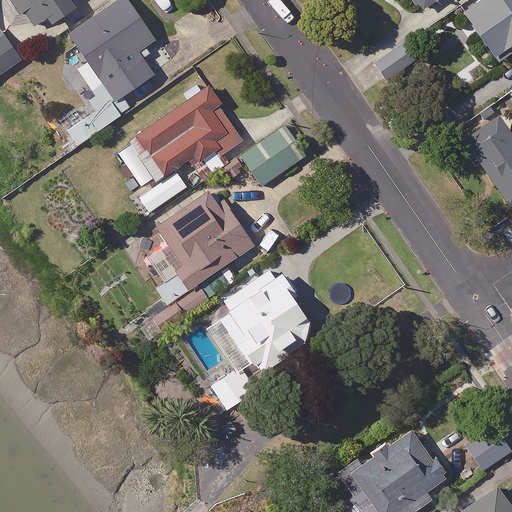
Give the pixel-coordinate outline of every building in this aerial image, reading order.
[(10,0),(21,16),(29,12),(37,25),(47,18),(52,25),(75,10),(70,2),(73,0),(10,0)] [(153,75),(142,59),(151,53),(145,45),(153,39),(125,0),(121,0),(71,36),(106,86),(87,99),(96,111),(67,131),(78,146),(128,110),(120,99),(153,75)] [(409,0),(420,14),(439,0),(409,0)] [(511,0),(481,0),(461,14),(495,64),(511,52),(511,0)] [(0,75),(20,62),(3,36),(0,38),(0,75)] [(415,60),(406,47),(379,67),(388,80),(415,60)] [(194,156),(207,175),(224,164),(219,156),(240,141),(205,89),(135,137),(145,152),(137,157),(155,183),(194,156)] [(511,203),(511,138),(498,118),(464,141),(509,206),(511,203)] [(299,159),(276,129),(240,156),(262,186),(299,159)] [(155,291),(165,306),(213,273),(224,289),(238,280),(226,263),(252,246),(213,189),(156,228),(186,270),(155,291)] [(270,270),(221,305),(246,341),(240,345),(258,372),(314,332),(270,270)] [(249,396),(236,373),(212,387),(224,409),(249,396)] [(510,451),(496,431),(469,450),(482,470),(510,451)] [(443,479),(410,432),(349,474),(375,511),(411,511),(429,500),(423,493),(443,479)] [(511,511),(511,510),(496,488),(462,511),(511,511)]
